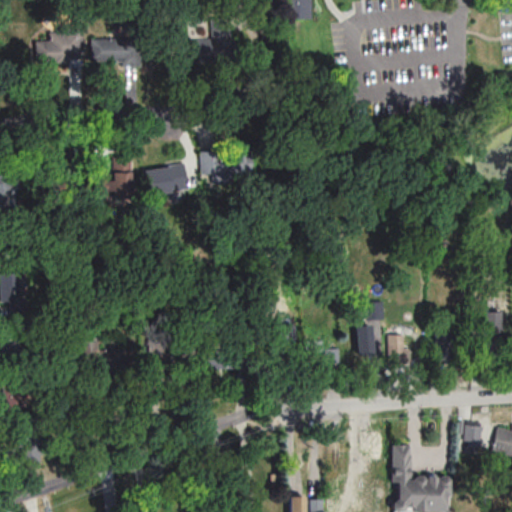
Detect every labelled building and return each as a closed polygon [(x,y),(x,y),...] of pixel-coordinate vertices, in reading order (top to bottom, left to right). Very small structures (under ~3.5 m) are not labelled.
[(310,0),(310,17),(289,18),(289,0),(310,0)] [(186,39),(187,54),(195,54),(195,62),(227,61),(226,22),(208,23),(208,38),(186,39)] [(81,29),(47,28),(47,40),(34,39),(33,61),(68,61),(68,57),(81,57),(81,29)] [(87,38),(88,60),(123,59),(122,37),(87,38)] [(228,171),(249,170),(248,151),(197,153),(198,173),(208,172),(209,182),(228,181),(228,171)] [(183,188),(181,163),(142,167),(144,192),(183,188)] [(0,173),(0,205),(18,207),(19,179),(0,178),(0,173)] [(377,300),(362,300),(363,319),(378,319),(377,300)] [(497,309),(479,310),(480,340),(498,339),(497,309)] [(369,353),(368,324),(353,324),(354,353),(369,353)] [(432,361),(448,361),(449,333),(433,332),(432,361)] [(387,357),(406,357),(406,347),(400,348),(400,334),(386,334),(387,357)] [(322,361),(336,362),(336,348),(323,347),(322,361)] [(477,451),(478,423),(459,423),(458,451),(477,451)] [(511,430),(494,426),(489,450),(511,454),(511,430)] [(381,451),(381,427),(356,428),(357,452),(381,451)] [(16,459),(32,459),(31,429),(15,430),(16,459)] [(442,510),(442,494),(447,494),(447,477),(434,477),(434,474),(407,475),(406,443),(388,443),(388,481),(393,481),(394,497),(389,497),(389,511),(442,510)] [(285,511),(301,511),(301,495),(285,495),(285,511)] [(342,510),(342,496),(326,496),(326,510),(342,510)] [(305,511),(321,511),(321,498),(305,498),(305,511)]
